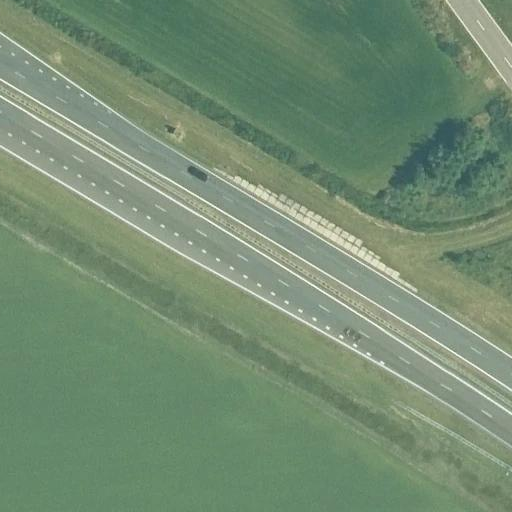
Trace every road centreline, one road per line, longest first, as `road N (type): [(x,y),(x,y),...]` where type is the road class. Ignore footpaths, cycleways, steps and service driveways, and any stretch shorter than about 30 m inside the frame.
road 1 (trunk): [(0,112),(359,329),(511,432)]
road 2 (trunk): [(511,378),(263,214),(0,62)]
